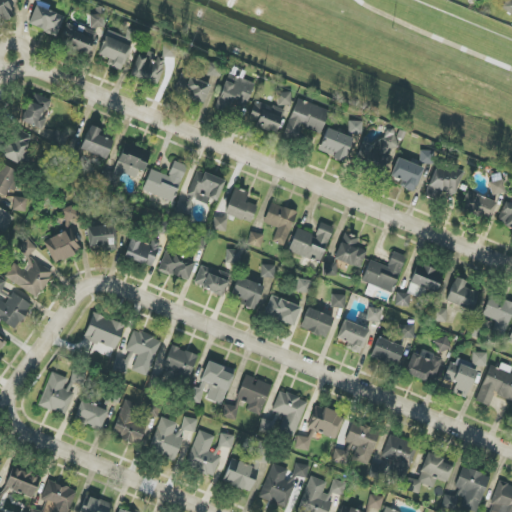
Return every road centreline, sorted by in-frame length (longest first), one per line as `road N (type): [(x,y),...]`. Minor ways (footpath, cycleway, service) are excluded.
road 1 (residential): [(511,269),(25,72)]
road 2 (residential): [(511,457),(118,290)]
road 3 (residential): [(202,511),(31,446)]
road 4 (residential): [(0,396),(66,293),(92,279),(118,290)]
